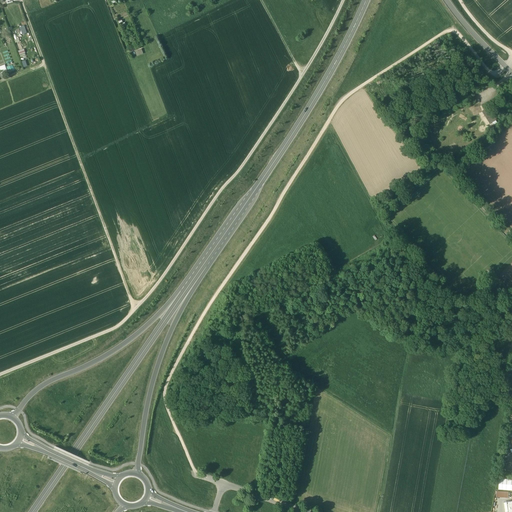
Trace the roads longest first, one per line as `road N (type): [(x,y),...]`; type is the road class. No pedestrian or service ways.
road 1 (track): [(195,475),(164,390),(216,292),(336,105),(448,30),(491,73),(510,61),(459,0)]
road 2 (track): [(0,374),(118,325),(303,73)]
road 3 (track): [(396,436),(291,373),(246,317),(394,246)]
road 4 (primary): [(203,265),(306,112),(366,0)]
road 5 (primary): [(32,511),(203,265)]
road 6 (track): [(135,308),(43,64)]
road 7 (primary): [(203,265),(132,337),(42,384),(12,415)]
road 8 (primary): [(137,472),(159,360),(203,265)]
road 9 (track): [(328,121),(418,292)]
road 10 (track): [(410,344),(382,511)]
